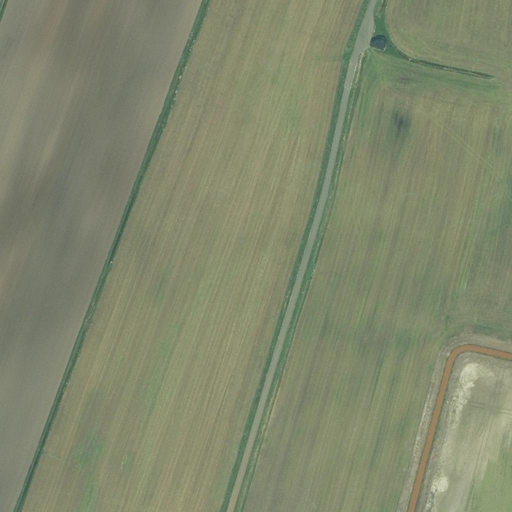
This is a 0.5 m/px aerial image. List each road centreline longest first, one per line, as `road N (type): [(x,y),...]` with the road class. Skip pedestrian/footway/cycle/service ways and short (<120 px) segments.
road 1 (unclassified): [(229,511),(373,0)]
road 2 (track): [(354,59),(485,89)]
